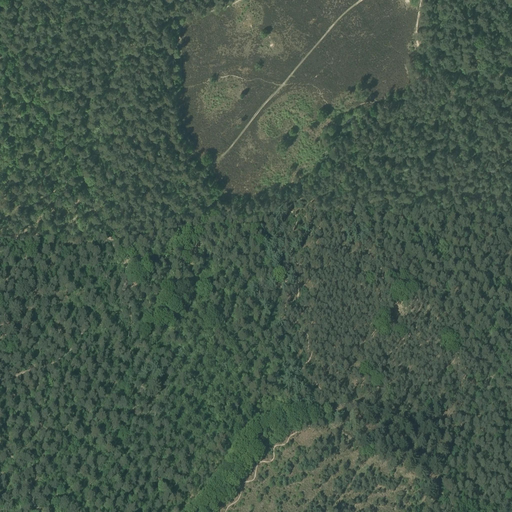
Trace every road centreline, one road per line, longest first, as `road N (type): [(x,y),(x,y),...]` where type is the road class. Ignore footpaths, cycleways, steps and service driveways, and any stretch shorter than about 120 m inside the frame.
road 1 (track): [(205,511),(247,453),(291,423),(369,403),(442,401),(485,382),(449,319),(397,272),(331,187),(374,137),(460,81),(511,67)]
road 2 (track): [(485,511),(348,436),(294,422)]
road 3 (track): [(0,383),(46,357),(128,281)]
road 4 (track): [(476,389),(416,511)]
